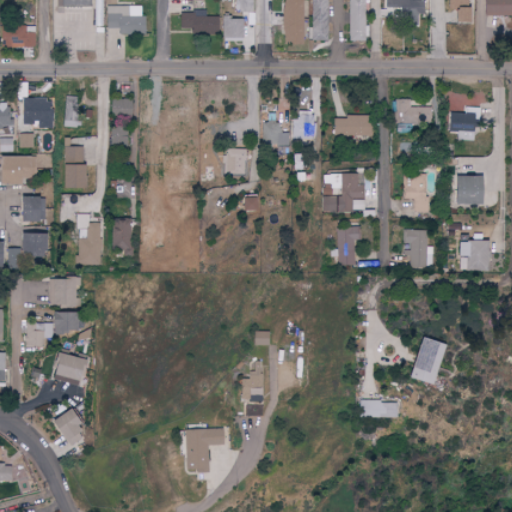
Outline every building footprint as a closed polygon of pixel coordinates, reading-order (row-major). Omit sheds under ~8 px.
[(251,0),(235,0),(235,12),(252,13),(251,0)] [(303,0),(282,0),(282,44),(302,45),(303,0)] [(328,41),(327,0),(310,0),(311,41),(328,41)] [(364,0),(347,0),(348,41),(365,41),(364,0)] [(405,0),(384,0),(384,8),(406,8),(406,16),(423,17),(423,1),(406,0),(405,0)] [(466,23),(466,0),(445,0),(445,10),(452,10),(451,22),(466,23)] [(511,16),(511,0),(483,0),(483,16),(511,16)] [(106,28),(118,29),(117,35),(142,35),(143,7),(107,6),(106,28)] [(206,11),(178,12),(178,29),(191,29),(191,35),(219,34),(218,16),(206,17),(206,11)] [(242,18),(222,18),(222,39),(242,39),(242,18)] [(1,47),(34,48),(35,28),(1,27),(1,47)] [(77,127),(78,97),(64,96),(63,127),(77,127)] [(21,99),(20,124),(35,125),(35,129),(50,130),(51,100),(21,99)] [(131,116),(131,100),(110,99),(109,115),(131,116)] [(410,108),(410,100),(396,100),(396,124),(431,123),(431,107),(410,108)] [(9,126),(8,103),(0,102),(0,129),(0,130),(0,127),(9,126)] [(449,114),(448,132),(457,133),(457,140),(473,141),(474,121),(479,121),(479,109),(465,108),(465,114),(449,114)] [(293,140),(314,139),(313,112),(292,113),(293,140)] [(370,117),(332,118),(332,137),(370,136),(370,117)] [(262,123),(262,148),(290,148),(290,133),(280,134),(280,122),(262,123)] [(126,127),(109,128),(110,150),(127,149),(126,127)] [(0,152),(11,152),(11,138),(0,138),(0,152)] [(60,189),(81,189),(82,165),(81,165),(81,147),(61,147),(60,189)] [(246,175),(246,150),(227,149),(227,174),(246,175)] [(26,156),(0,156),(0,186),(17,186),(17,179),(26,179),(26,156)] [(34,175),(34,157),(27,157),(26,175),(34,175)] [(322,197),(322,212),(364,212),(364,174),(323,175),(323,184),(332,184),(332,189),(340,189),(340,197),(322,197)] [(424,175),(408,174),(408,186),(402,186),(402,200),(411,200),(411,212),(426,212),(427,198),(423,198),(424,175)] [(479,204),(479,176),(452,177),(453,205),(479,204)] [(255,195),(240,196),(240,211),(256,210),(255,195)] [(36,198),(16,198),(17,223),(36,222),(36,198)] [(102,264),(100,223),(88,224),(88,214),(75,215),(76,227),(86,226),(86,240),(62,241),(62,256),(69,255),(70,266),(102,264)] [(130,256),(131,220),(110,219),(109,255),(130,256)] [(159,238),(160,227),(141,227),(140,247),(153,247),(153,237),(159,238)] [(354,240),(359,240),(359,228),(337,229),(338,266),(355,265),(354,240)] [(408,268),(433,268),(433,247),(426,247),(426,231),(406,231),(406,257),(408,257),(408,268)] [(45,235),(19,234),(18,249),(12,249),(11,257),(44,259),(45,235)] [(487,271),(487,241),(458,242),(458,260),(458,271),(487,271)] [(72,306),(71,279),(47,280),(47,306),(72,306)] [(75,313),(49,313),(49,324),(25,324),(25,347),(44,347),(44,337),(66,337),(66,331),(74,331),(75,313)] [(267,347),(267,332),(251,332),(250,347),(267,347)] [(406,380),(431,386),(441,344),(416,338),(406,380)] [(78,385),(82,359),(53,355),(49,381),(78,385)] [(261,401),(260,363),(251,363),(252,379),(239,380),(239,401),(261,401)] [(358,418),(395,418),(395,402),(358,401),(358,418)] [(83,437),(66,410),(49,421),(65,448),(83,437)] [(206,472),(206,446),(221,445),(221,429),(183,430),(184,472),(206,472)] [(0,481),(9,482),(9,465),(0,464),(0,481)]
